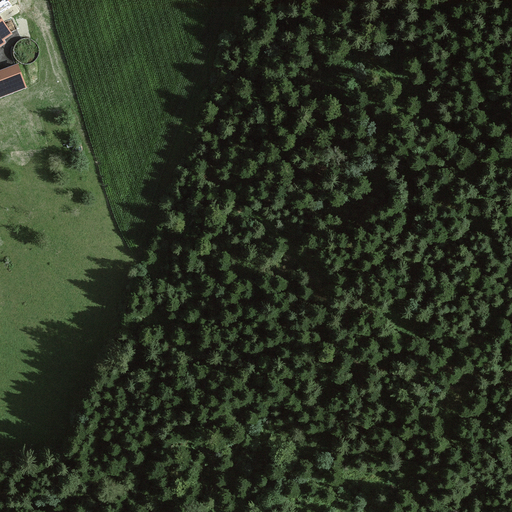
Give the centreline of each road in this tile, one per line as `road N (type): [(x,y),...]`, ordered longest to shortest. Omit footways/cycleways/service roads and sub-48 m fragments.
road 1 (track): [(280,0),(267,49),(227,97),(205,140),(211,167),(197,213),(150,282),(161,321),(189,361),(190,429),(205,487),(195,511)]
road 2 (track): [(404,0),(368,44),(337,33),(296,0)]
